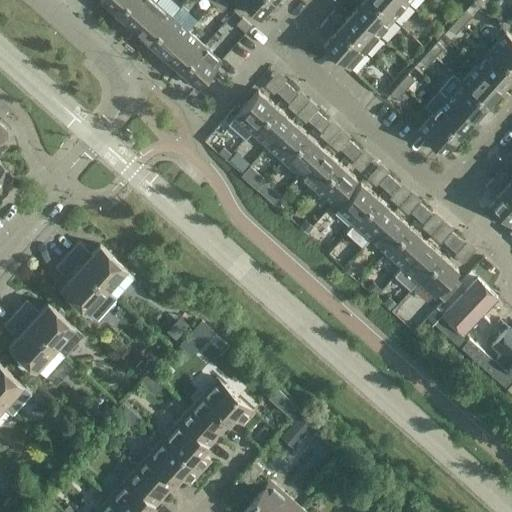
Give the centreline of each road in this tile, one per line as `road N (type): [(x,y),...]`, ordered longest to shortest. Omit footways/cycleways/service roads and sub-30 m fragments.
road 1 (residential): [(0,253),(128,99),(129,79),(35,0)]
road 2 (residential): [(452,199),(275,45)]
road 3 (residential): [(182,145),(275,45)]
